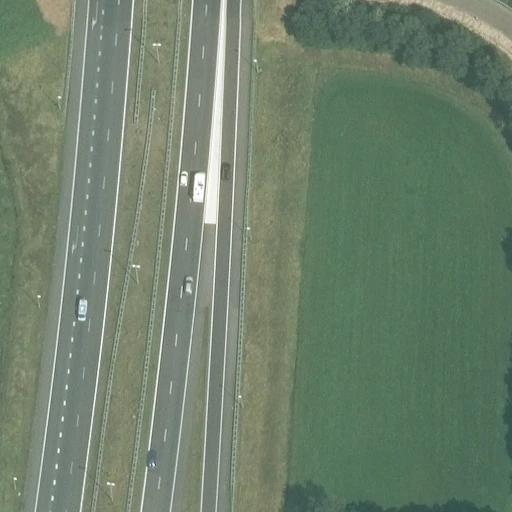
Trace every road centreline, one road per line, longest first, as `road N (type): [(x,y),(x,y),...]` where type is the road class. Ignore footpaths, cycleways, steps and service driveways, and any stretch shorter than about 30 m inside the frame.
road 1 (motorway): [(116,0),(65,511)]
road 2 (motorway): [(156,511),(178,348),(205,0)]
road 3 (motorway): [(208,511),(219,347),(218,0)]
